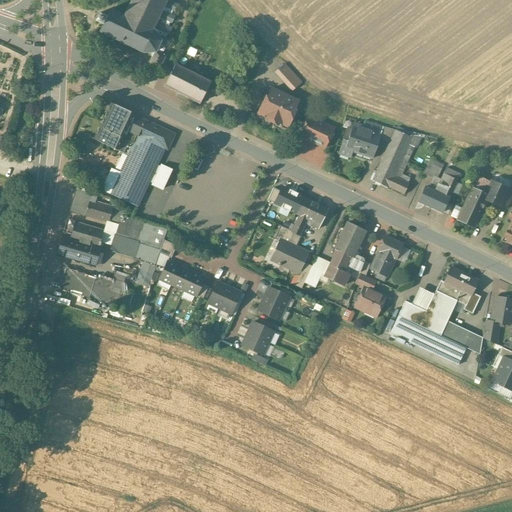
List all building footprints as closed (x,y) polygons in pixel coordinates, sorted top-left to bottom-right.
[(131,0),(124,16),(110,9),(107,17),(99,13),(95,21),(103,25),(99,32),(119,41),(117,46),(121,48),(123,44),(143,53),(151,52),(151,57),(152,57),(148,63),(159,69),(166,56),(162,54),(166,46),(166,47),(170,40),(166,38),(167,35),(169,35),(172,28),(168,26),(170,23),(172,24),(175,16),(172,14),(173,11),(175,12),(178,4),(168,0),(131,0)] [(299,81),(284,64),(277,70),(292,87),(299,81)] [(210,83),(175,65),(165,86),(199,103),(210,83)] [(298,102),(271,89),(267,98),(265,97),(258,113),(267,117),(265,120),(274,124),(275,121),(278,122),(278,123),(288,127),(295,111),(294,111),(298,102)] [(134,114),(110,103),(93,140),(117,151),(134,115),(134,114)] [(172,133),(134,115),(117,151),(123,153),(115,170),(111,169),(101,190),(124,201),(123,201),(125,202),(126,202),(137,207),(150,180),(156,167),(172,133)] [(334,128),(309,116),(300,135),(325,148),(334,128)] [(382,128),(365,122),(362,129),(381,135),(383,127),(382,128)] [(362,129),(353,126),(352,129),(345,148),(345,149),(352,152),(373,158),(379,139),(381,135),(362,129)] [(390,144),(373,181),(388,188),(389,187),(393,177),(408,145),(411,137),(396,130),(383,127),(381,135),(379,139),(390,144)] [(418,136),(412,135),(411,137),(408,145),(413,147),(418,136)] [(347,141),(344,139),(339,154),(348,157),(351,156),(352,152),(345,149),(345,148),(347,141)] [(312,154),(310,164),(324,167),(326,157),(312,154)] [(202,161),(197,158),(192,168),(197,170),(202,161)] [(440,179),(445,164),(430,159),(425,174),(440,179)] [(171,170),(162,166),(160,169),(156,167),(150,180),(154,182),(153,185),(162,189),(171,170)] [(444,174),(435,191),(425,186),(418,201),(442,212),(457,180),(444,174)] [(508,189),(478,175),(472,189),(488,196),(486,200),(500,207),(505,196),(508,190),(508,189)] [(408,184),(393,177),(389,187),(404,194),(408,184)] [(280,192),(273,188),(267,201),(281,207),(280,208),(289,212),(289,211),(296,214),(303,198),(297,195),(298,194),(289,190),(289,191),(282,188),(280,192)] [(472,189),(457,220),(474,227),(486,200),(488,196),(472,189)] [(92,194),(78,190),(77,191),(75,198),(71,211),(71,212),(119,226),(122,216),(124,211),(113,207),(96,202),(98,196),(97,195),(97,196),(91,194),(92,194)] [(511,199),(505,196),(500,206),(506,209),(511,199)] [(292,231),(300,235),(307,219),(312,222),(311,225),(318,229),(328,209),(304,198),(303,198),(296,214),(299,215),(292,231)] [(122,216),(119,226),(116,235),(127,238),(125,245),(122,254),(134,258),(138,243),(149,247),(144,262),(155,265),(159,253),(163,240),(166,229),(122,216)] [(99,230),(75,222),(71,237),(64,235),(58,255),(94,266),(99,248),(98,248),(99,245),(100,245),(101,243),(100,242),(103,234),(98,232),(99,230)] [(347,223),(334,249),(335,249),(333,254),(335,255),(331,263),(327,272),(325,276),(343,285),(348,275),(342,272),(347,262),(349,263),(350,263),(353,256),(365,231),(347,223)] [(292,231),(281,226),(274,239),(280,242),(281,239),(296,246),(301,235),(300,235),(292,231)] [(127,238),(116,235),(115,234),(113,241),(125,245),(127,238)] [(384,236),(377,252),(378,252),(369,270),(386,278),(395,260),(402,245),(384,236)] [(296,246),(281,239),(280,242),(271,259),(279,263),(278,265),(280,266),(281,264),(299,272),(308,252),(296,246)] [(177,246),(163,240),(159,253),(171,258),(177,246)] [(364,261),(353,256),(350,263),(349,263),(348,267),(360,272),(364,261)] [(331,263),(317,257),(312,266),(304,283),(313,287),(322,270),(327,272),(331,263)] [(370,265),(364,261),(360,272),(359,273),(366,275),(370,265)] [(155,265),(144,262),(140,273),(151,277),(155,265)] [(167,262),(159,280),(172,285),(180,267),(167,262)] [(305,263),(295,285),(301,288),(304,283),(312,266),(305,263)] [(192,273),(180,267),(172,285),(184,291),(192,273)] [(478,281),(451,268),(451,267),(443,282),(440,281),(435,291),(456,301),(465,305),(463,310),(472,314),(480,297),(472,293),(478,281)] [(112,279),(100,275),(99,275),(97,279),(91,277),(91,276),(65,268),(62,278),(60,279),(58,283),(60,286),(59,288),(117,306),(128,310),(132,295),(128,294),(126,284),(124,283),(127,275),(115,272),(112,279)] [(192,273),(184,291),(196,297),(196,296),(202,284),(204,279),(192,273)] [(375,282),(360,275),(356,284),(365,288),(365,287),(371,290),(375,282)] [(241,293),(217,282),(208,303),(231,314),(241,293)] [(202,284),(196,296),(203,299),(208,287),(202,284)] [(289,297),(269,287),(258,311),(278,320),(289,297)] [(371,290),(365,287),(365,288),(357,304),(359,309),(364,312),(369,310),(376,313),(384,296),(377,293),(376,294),(372,292),(372,291),(372,290),(371,290)] [(456,301),(435,291),(431,299),(417,292),(411,304),(405,301),(390,333),(458,365),(465,348),(480,354),(482,340),(451,326),(446,337),(441,335),(456,301)] [(511,318),(511,299),(495,297),(491,321),(511,324),(511,318)] [(344,319),(352,322),(356,313),(348,310),(344,319)] [(273,331),(253,322),(242,345),(263,355),(273,331)] [(493,323),(485,322),(482,338),(490,341),(493,323)] [(511,352),(502,347),(498,355),(503,358),(505,359),(505,358),(511,361),(511,352)] [(250,351),(247,357),(260,363),(263,357),(250,351)] [(511,361),(505,358),(505,359),(503,358),(498,369),(511,376),(511,361)] [(511,376),(498,369),(495,375),(496,378),(494,382),(511,391),(511,376)]
